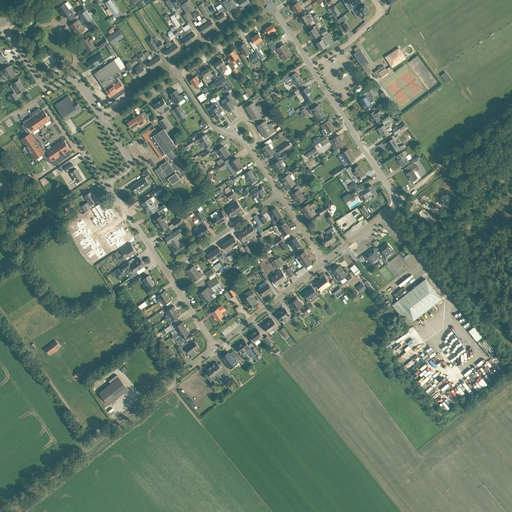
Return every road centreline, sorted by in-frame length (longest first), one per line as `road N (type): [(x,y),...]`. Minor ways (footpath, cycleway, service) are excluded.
road 1 (tertiary): [(3,511),(217,348)]
road 2 (residential): [(326,264),(398,203),(311,66)]
road 3 (track): [(511,345),(398,203)]
road 4 (residential): [(167,273),(280,194)]
road 5 (residential): [(217,348),(326,264)]
